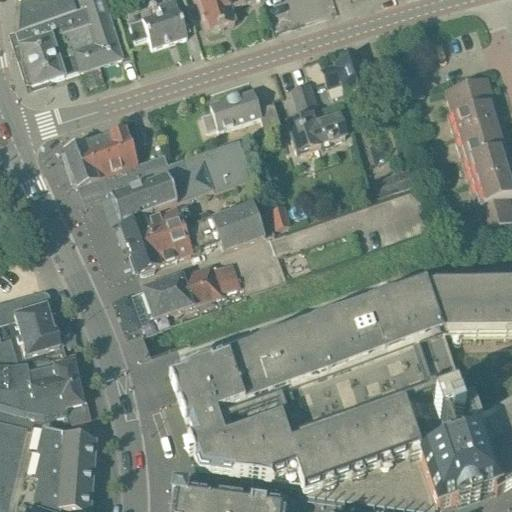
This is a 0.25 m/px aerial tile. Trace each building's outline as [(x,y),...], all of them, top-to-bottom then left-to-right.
[(14,0),(19,0),(19,2),(20,2),(19,30),(20,30),(20,33),(76,13),(71,0),(14,0)] [(15,36),(14,36),(19,50),(32,91),(63,81),(64,82),(76,78),(76,80),(79,78),(79,77),(122,63),(122,62),(101,0),(77,0),(82,13),(18,35),(15,36)] [(192,0),(205,37),(234,27),(228,12),(261,0),(192,0)] [(134,47),(148,43),(151,53),(187,42),(174,2),(157,8),(160,18),(128,28),(134,47)] [(328,94),(341,89),(345,99),(370,91),(360,60),(334,69),(335,70),(322,75),(328,94)] [(392,86),(399,109),(424,102),(417,78),(392,86)] [(486,83),(444,96),(445,99),(447,107),(450,118),(447,119),(447,122),(460,163),(465,179),(468,188),(469,192),(483,236),(511,227),(511,218),(507,204),(511,202),(511,182),(507,166),(511,165),(503,140),(499,141),(493,120),(497,118),(486,83)] [(295,93),(303,116),(317,112),(309,88),(295,93)] [(217,137),(260,123),(264,137),(281,131),(273,108),(258,113),(253,97),(238,102),(237,100),(226,104),(226,105),(209,111),(211,119),(202,122),(207,138),(217,135),(217,137)] [(313,122),(287,129),(296,160),(322,152),(321,151),(346,144),(340,123),(315,130),(313,122)] [(66,162),(64,166),(66,173),(83,168),(84,170),(91,170),(92,173),(106,169),(105,166),(123,160),(123,156),(131,153),(124,135),(73,153),(64,157),(66,162)] [(111,204),(109,210),(114,213),(116,217),(113,223),(119,226),(120,229),(176,209),(211,197),(212,202),(252,188),(238,147),(182,166),(185,176),(167,182),(110,202),(111,204)] [(132,157),(131,153),(123,156),(123,160),(132,157),(137,170),(132,157)] [(77,194),(76,194),(81,206),(103,198),(110,202),(167,182),(185,176),(182,166),(168,171),(165,162),(138,172),(97,187),(77,194)] [(75,188),(77,194),(97,187),(92,173),(91,170),(84,170),(83,168),(66,173),(71,186),(75,188)] [(410,174),(368,189),(373,204),(416,190),(410,174)] [(126,249),(131,264),(129,265),(133,276),(135,276),(137,280),(159,272),(158,271),(176,265),(177,270),(186,266),(184,262),(191,259),(190,258),(200,254),(200,253),(219,246),(223,257),(263,242),(252,210),(192,232),(186,214),(176,218),(176,216),(143,228),(142,226),(121,234),(122,237),(119,238),(124,250),(126,249)] [(275,234),(290,230),(284,210),(269,215),(275,234)] [(143,296),(130,300),(140,329),(193,311),(220,302),(219,299),(233,294),(240,292),(232,269),(211,276),(210,272),(183,282),(143,296)] [(511,290),(435,291),(425,295),(495,497),(496,499),(510,490),(511,489),(511,290)] [(172,381),(168,382),(169,384),(176,404),(176,405),(185,431),(189,430),(193,441),(187,443),(199,477),(206,479),(315,493),(314,503),(375,511),(452,511),(495,497),(425,295),(425,294),(425,292),(395,302),(377,309),(353,317),(225,362),(186,376),(180,378),(172,381)] [(0,373),(1,373),(9,373),(9,375),(28,373),(29,380),(74,369),(73,359),(64,362),(60,354),(63,352),(64,347),(62,339),(59,337),(58,337),(57,337),(51,314),(50,313),(49,306),(50,306),(48,300),(44,297),(41,298),(10,306),(0,308),(0,373)] [(9,373),(1,373),(2,384),(10,384),(10,400),(16,400),(17,404),(79,390),(74,369),(29,380),(28,373),(9,375),(9,373)] [(0,415),(8,418),(37,425),(50,423),(50,426),(70,421),(72,429),(87,426),(79,390),(17,404),(16,400),(10,400),(10,384),(2,384),(1,373),(0,373),(0,415)] [(0,511),(90,511),(96,449),(34,435),(0,427),(0,511)] [(271,511),(265,511),(265,510),(249,508),(249,509),(209,503),(209,502),(208,502),(208,503),(185,500),(184,504),(174,503),(173,503),(172,511),(271,511)]
